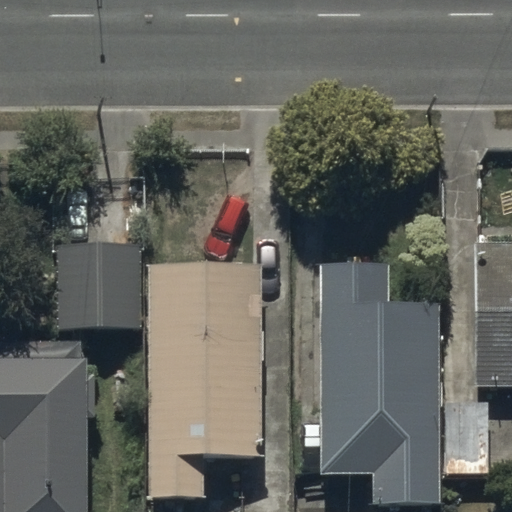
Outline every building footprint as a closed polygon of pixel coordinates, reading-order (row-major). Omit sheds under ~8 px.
[(511,247),(476,248),(475,394),(511,393),(511,247)] [(375,511),(440,511),(441,260),(318,260),(317,487),(375,487),(375,511)] [(142,263),(64,263),(64,332),(142,332),(142,263)] [(261,281),(150,280),(149,511),(202,511),(202,474),(260,474),(261,281)] [(87,511),(88,362),(0,361),(0,511),(87,511)] [(493,411),(450,412),(451,483),(495,482),(493,411)]
